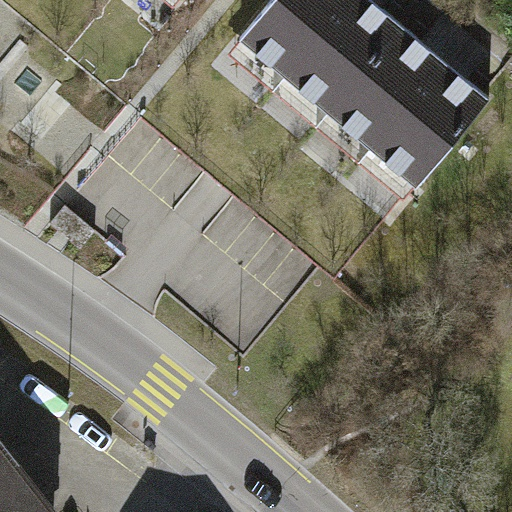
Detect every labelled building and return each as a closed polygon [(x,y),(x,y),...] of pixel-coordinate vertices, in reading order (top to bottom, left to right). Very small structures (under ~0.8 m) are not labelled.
[(347,0),(271,0),(240,37),(285,74),(347,0)] [(374,0),(347,0),(285,74),(328,110),(402,23),(374,0)] [(402,23),(328,110),(371,146),(445,59),(402,23)] [(445,59),(371,146),(417,185),(491,97),(445,59)] [(0,511),(48,511),(0,450),(0,511)]
